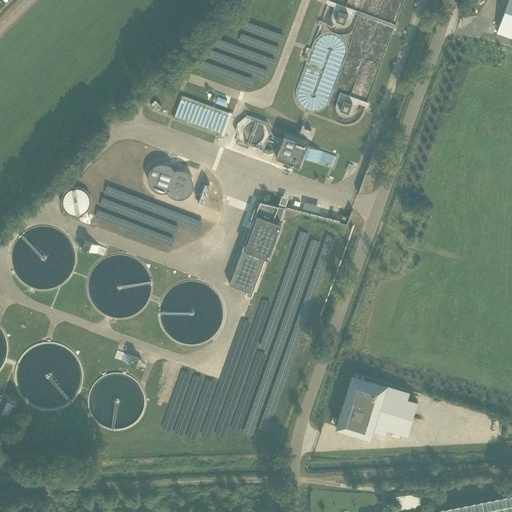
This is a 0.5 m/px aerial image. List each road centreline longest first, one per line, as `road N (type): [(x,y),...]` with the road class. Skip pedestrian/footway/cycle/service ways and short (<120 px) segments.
road 1 (unclassified): [(293,511),(301,418),(452,0)]
road 2 (track): [(293,478),(0,492)]
